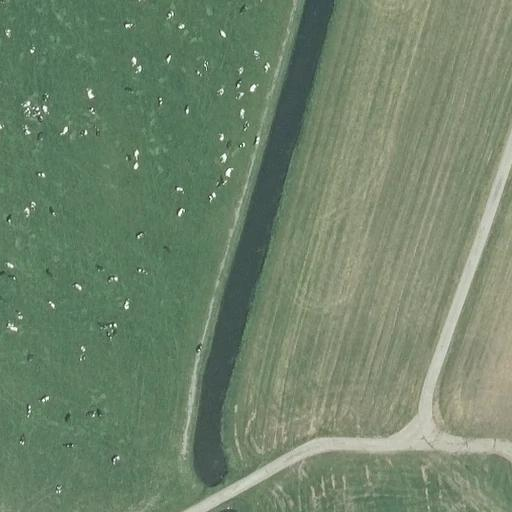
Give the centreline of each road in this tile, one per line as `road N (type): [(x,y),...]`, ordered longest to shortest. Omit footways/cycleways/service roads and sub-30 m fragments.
road 1 (track): [(511,452),(442,443),(423,414),(511,137)]
road 2 (track): [(194,511),(316,446),(399,443),(430,433)]
